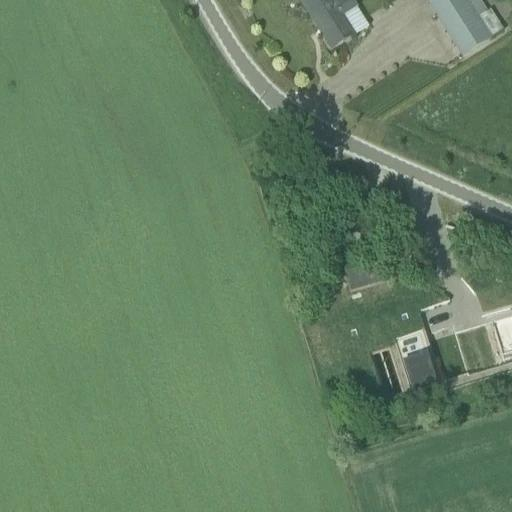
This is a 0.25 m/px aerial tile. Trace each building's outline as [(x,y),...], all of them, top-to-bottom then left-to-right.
[(302,0),(300,1),(331,52),(368,29),(350,0),(337,0),(333,3),(331,0),(302,0)] [(444,0),(450,9),(437,17),(463,58),(490,41),(476,20),(463,0),(444,0)] [(489,12),(476,20),(490,41),(503,32),(489,12)] [(392,65),(413,95),(454,68),(433,37),(392,65)] [(408,315),(337,337),(362,419),(386,412),(432,398),(445,394),(442,384),(427,337),(419,311),(417,312),(383,286),(386,286),(379,262),(344,273),(351,296),(374,289),(408,315)] [(511,283),(476,295),(483,319),(511,310),(511,283)]
